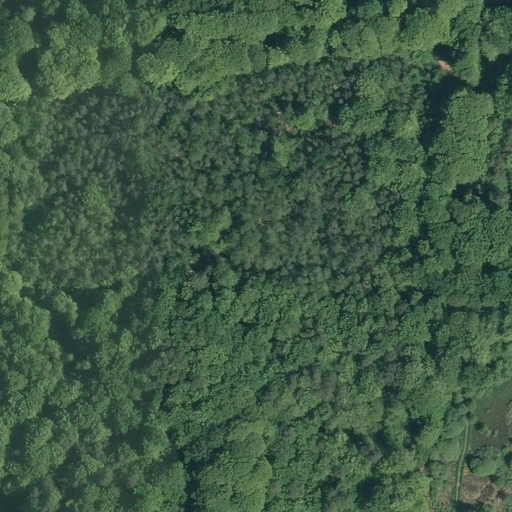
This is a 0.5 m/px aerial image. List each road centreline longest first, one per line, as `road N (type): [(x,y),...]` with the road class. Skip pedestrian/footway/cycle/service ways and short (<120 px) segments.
road 1 (track): [(0,343),(442,284),(488,64),(504,41)]
road 2 (unclassified): [(353,0),(0,33)]
